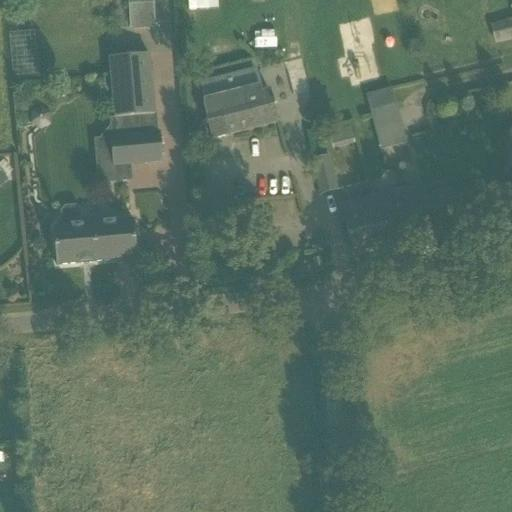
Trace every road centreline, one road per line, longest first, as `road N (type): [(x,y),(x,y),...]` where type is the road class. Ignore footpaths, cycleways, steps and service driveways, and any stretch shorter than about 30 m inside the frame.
road 1 (unclassified): [(0,334),(328,305)]
road 2 (unclassified): [(341,511),(328,305)]
road 3 (unclassified): [(328,305),(511,260)]
